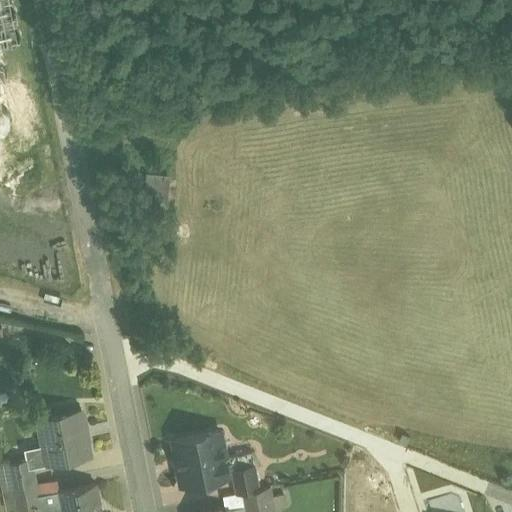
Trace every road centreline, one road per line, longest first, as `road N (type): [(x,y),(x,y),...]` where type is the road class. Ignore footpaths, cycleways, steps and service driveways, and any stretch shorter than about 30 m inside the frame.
road 1 (residential): [(48,0),(112,323)]
road 2 (residential): [(112,323),(149,511)]
